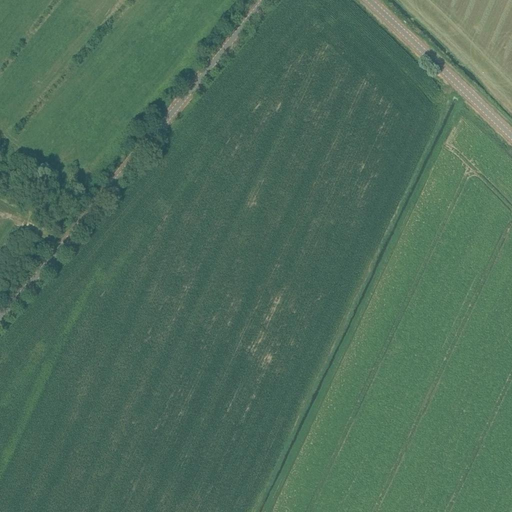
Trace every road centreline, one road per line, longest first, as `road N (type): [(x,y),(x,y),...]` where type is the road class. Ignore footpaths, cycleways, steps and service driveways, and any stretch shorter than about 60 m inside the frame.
road 1 (unclassified): [(0,317),(266,0)]
road 2 (tertiary): [(511,140),(367,0)]
